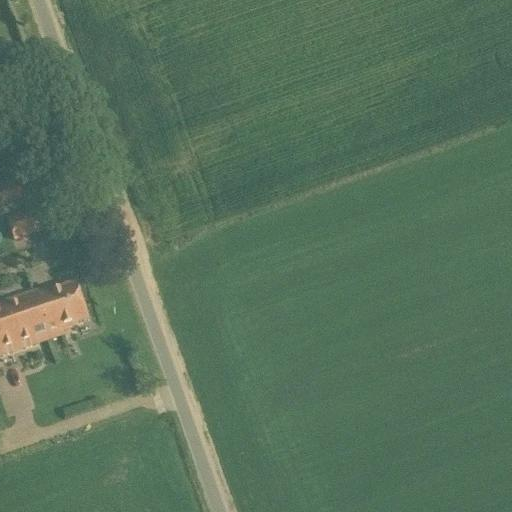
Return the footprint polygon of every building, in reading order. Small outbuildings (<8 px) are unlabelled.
[(0,206),(40,196),(33,173),(0,182),(0,206)] [(44,231),(37,211),(8,221),(14,241),(44,231)] [(131,232),(135,253),(144,252),(141,230),(131,232)] [(47,290),(32,295),(41,323),(45,321),(51,340),(64,336),(62,330),(88,321),(76,286),(49,296),(47,290)] [(0,357),(51,340),(45,321),(41,323),(32,295),(0,306),(0,357)]
